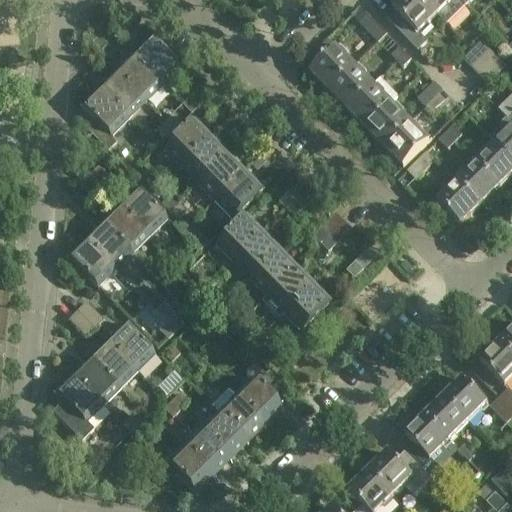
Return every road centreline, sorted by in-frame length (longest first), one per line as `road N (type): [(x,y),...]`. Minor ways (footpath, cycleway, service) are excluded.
road 1 (residential): [(7,503),(64,0)]
road 2 (residential): [(244,511),(470,289)]
road 3 (residential): [(470,289),(255,77)]
road 4 (residential): [(255,77),(182,4),(161,0)]
